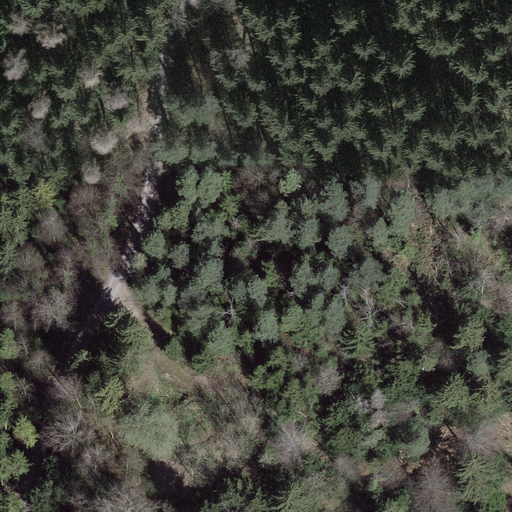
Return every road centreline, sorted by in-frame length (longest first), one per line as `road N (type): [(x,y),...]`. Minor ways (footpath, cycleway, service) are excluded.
road 1 (track): [(31,511),(57,381),(103,306),(145,212),(158,95),(186,0)]
road 2 (track): [(36,151),(103,306),(213,401)]
